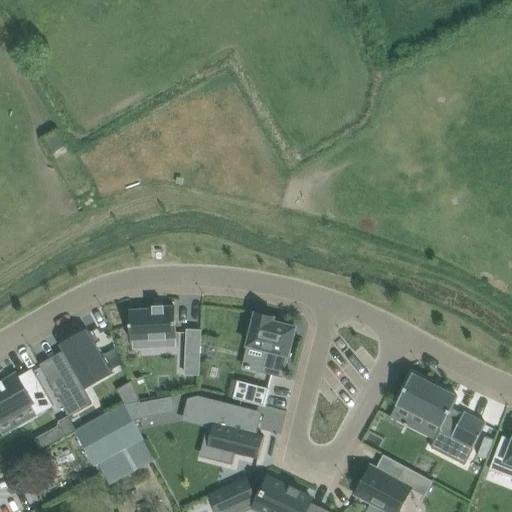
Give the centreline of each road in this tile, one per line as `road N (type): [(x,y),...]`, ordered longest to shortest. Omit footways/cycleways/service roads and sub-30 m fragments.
road 1 (residential): [(0,342),(76,298),(142,277),(220,277),(333,303)]
road 2 (residential): [(333,303),(300,430),(298,448),(312,459),(330,459),(343,442),(403,334)]
road 3 (residential): [(403,334),(511,388)]
